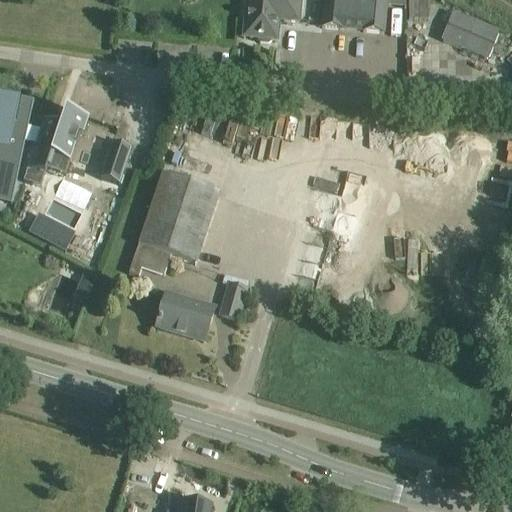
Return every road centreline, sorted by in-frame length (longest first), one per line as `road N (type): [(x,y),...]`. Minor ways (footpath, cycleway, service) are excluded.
road 1 (residential): [(511,96),(245,91),(0,57)]
road 2 (tertiary): [(467,504),(375,485),(256,438),(0,361)]
